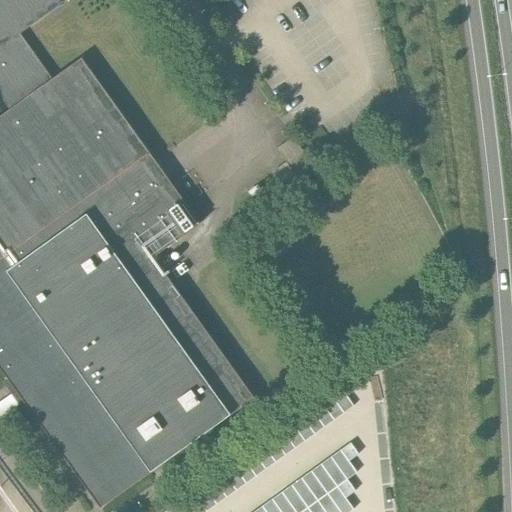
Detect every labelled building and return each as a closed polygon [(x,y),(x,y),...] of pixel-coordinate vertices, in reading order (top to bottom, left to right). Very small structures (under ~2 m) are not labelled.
[(0,0),(0,367),(101,508),(254,398),(153,257),(200,224),(82,58),(52,79),(20,34),(49,13),(67,0),(0,0)] [(340,386),(330,393),(344,413),(354,406),(341,387),(340,386)] [(330,393),(321,400),(335,420),(344,413),(330,393)] [(321,400),(311,407),(325,427),(335,420),(321,400)] [(311,407),(301,414),(315,434),(325,427),(311,407)] [(301,414),(291,421),(305,441),(315,434),(301,414)] [(291,421),(281,428),(295,448),(305,441),(291,421)] [(281,428),(272,435),(286,455),(295,448),(281,428)] [(272,435),(262,442),(276,462),(286,455),(272,435)] [(262,442),(252,449),(266,469),(276,462),(262,442)] [(351,443),(341,450),(349,461),(359,454),(351,443)] [(252,449),(242,456),(256,476),(266,469),(252,449)] [(341,450),(331,457),(348,479),(357,472),(349,461),(341,450)] [(242,456),(233,463),(247,483),(256,476),(242,456)] [(331,457),(321,464),(338,486),(348,479),(331,457)] [(233,463),(223,470),(237,490),(247,483),(233,463)] [(321,464),(312,471),(328,493),(338,486),(321,464)] [(223,470),(213,478),(227,497),(237,490),(223,470)] [(312,471),(302,478),(318,500),(328,493),(312,471)] [(213,478),(203,485),(217,504),(227,497),(213,478)] [(302,478),(292,485),(308,507),(318,500),(302,478)] [(348,479),(338,486),(346,498),(356,491),(348,479)] [(203,485),(193,492),(207,511),(217,504),(203,485)] [(292,485),(282,492),(296,511),(301,511),(308,507),(292,485)] [(338,486),(328,493),(341,511),(350,511),(354,509),(346,498),(338,486)] [(193,492),(184,499),(193,511),(205,511),(207,511),(193,492)] [(296,511),(282,492),(272,499),(281,511),(296,511)] [(341,511),(328,493),(318,500),(326,511),(341,511)] [(193,511),(184,499),(174,506),(178,511),(193,511)] [(281,511),(272,499),(263,506),(267,511),(281,511)] [(326,511),(318,500),(308,507),(311,511),(326,511)]
